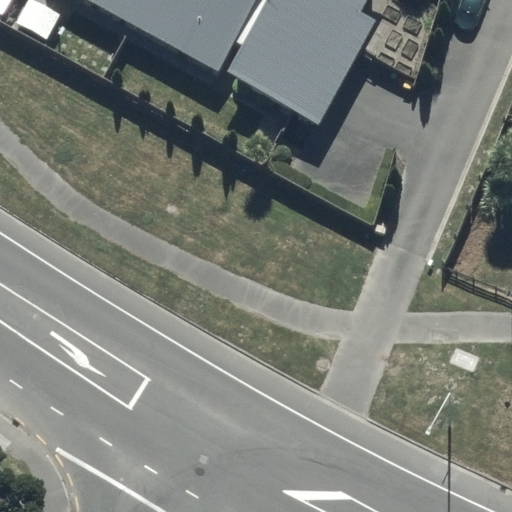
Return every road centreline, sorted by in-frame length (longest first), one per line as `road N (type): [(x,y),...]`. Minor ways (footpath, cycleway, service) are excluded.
road 1 (secondary): [(0,316),(207,461)]
road 2 (secondary): [(207,461),(331,511)]
